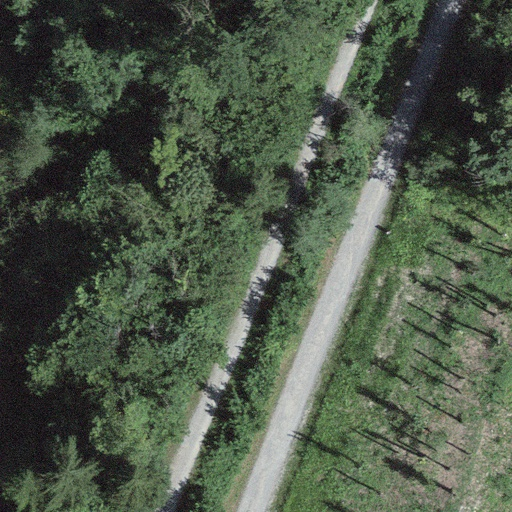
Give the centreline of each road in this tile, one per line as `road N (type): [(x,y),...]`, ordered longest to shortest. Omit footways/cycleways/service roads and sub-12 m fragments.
road 1 (track): [(253,511),(450,0)]
road 2 (track): [(168,511),(364,0)]
